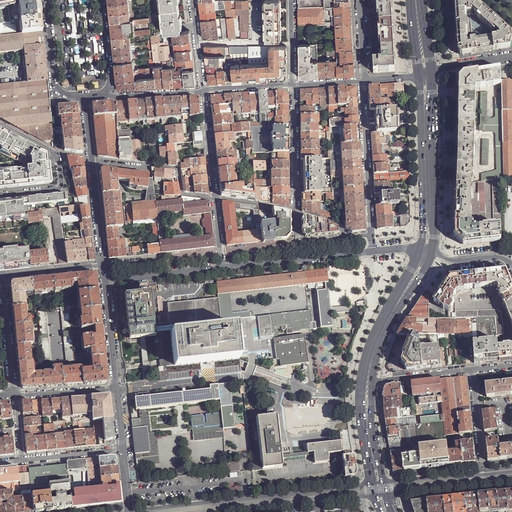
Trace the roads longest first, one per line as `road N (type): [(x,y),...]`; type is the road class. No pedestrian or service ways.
road 1 (residential): [(371,484),(138,511)]
road 2 (residential): [(297,242),(291,84)]
road 3 (residential): [(0,195),(61,183),(54,151),(0,123)]
road 4 (residential): [(370,234),(363,80)]
road 5 (residential): [(92,161),(177,168),(182,192),(214,197)]
road 6 (tertiary): [(387,493),(511,476)]
road 7 (unknown): [(282,390),(281,422),(290,436),(329,430),(329,393)]
road 8 (tertiary): [(45,0),(55,88),(67,98),(84,96)]
